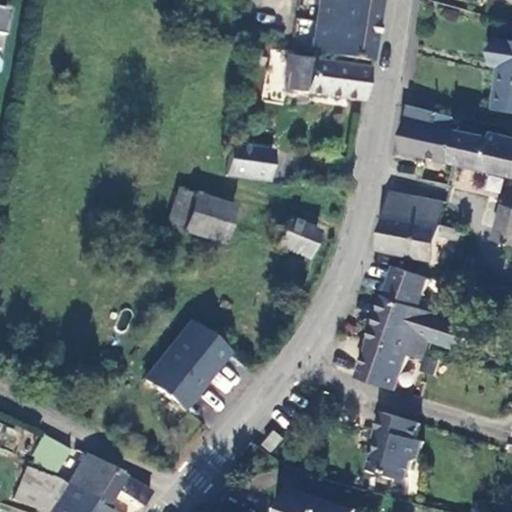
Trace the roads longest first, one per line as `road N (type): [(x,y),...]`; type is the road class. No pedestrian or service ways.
road 1 (secondary): [(188,491),(289,365),(338,282),(364,211),(403,0)]
road 2 (residential): [(188,491),(0,396)]
